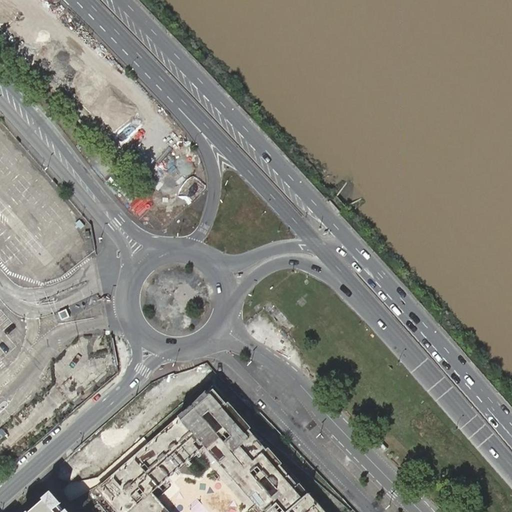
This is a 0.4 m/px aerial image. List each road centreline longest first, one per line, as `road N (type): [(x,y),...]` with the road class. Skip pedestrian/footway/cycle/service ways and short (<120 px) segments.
road 1 (primary): [(433,333),(123,0)]
road 2 (primary): [(110,25),(325,251)]
road 3 (unclassified): [(222,328),(298,382),(421,511)]
road 4 (secondary): [(110,25),(211,161),(214,203),(197,239),(181,246)]
road 5 (unclassified): [(200,346),(229,360),(373,511)]
road 6 (secondary): [(229,311),(266,267),(302,261),(332,276),(412,350)]
road 7 (tertiary): [(0,84),(115,222)]
road 8 (secondary): [(154,345),(127,384),(41,461)]
road 9 (primary): [(412,350),(511,468)]
road 10 (secondary): [(433,333),(346,259),(325,251)]
road 11 (primary): [(325,251),(412,350)]
road 12 (primary): [(511,425),(433,333)]
